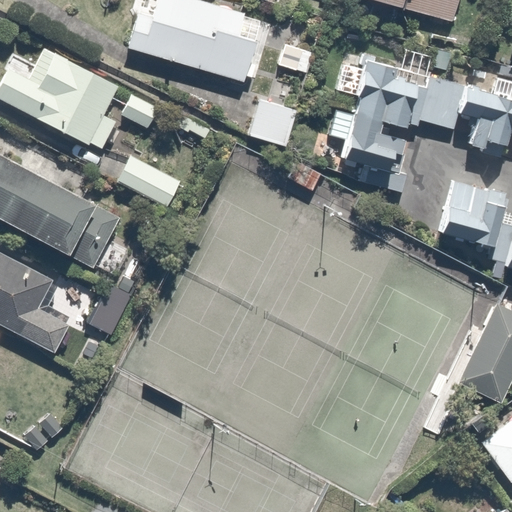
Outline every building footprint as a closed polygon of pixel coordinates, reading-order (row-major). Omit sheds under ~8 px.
[(264,15),(206,0),(136,0),(124,46),(246,79),(264,15)] [(394,0),(458,16),(462,0),(394,0)] [(316,48),(284,38),(278,60),(310,70),(316,48)] [(5,66),(0,76),(0,98),(85,142),(86,141),(98,147),(112,120),(99,114),(114,84),(51,52),(40,46),(25,76),(5,66)] [(428,76),(362,59),(350,107),(334,103),(326,133),(343,137),(333,174),(398,191),(428,76)] [(511,95),(459,81),(450,114),(473,120),(465,147),(511,159),(511,95)] [(296,103),(260,89),(243,132),(280,146),(296,103)] [(162,104),(131,90),(120,117),(151,130),(162,104)] [(208,122),(180,108),(164,142),(192,156),(208,122)] [(116,204),(0,149),(0,223),(88,265),(116,204)] [(177,179),(127,154),(114,180),(164,205),(177,179)] [(507,201),(443,183),(430,226),(480,241),(475,258),(511,268),(511,217),(503,215),(507,201)] [(57,276),(0,249),(0,320),(60,348),(73,320),(43,307),(57,276)] [(126,296),(103,285),(87,320),(110,331),(126,296)] [(492,301),(454,380),(497,401),(511,369),(511,310),(495,302),(492,301)] [(511,408),(476,435),(511,483),(511,408)]
